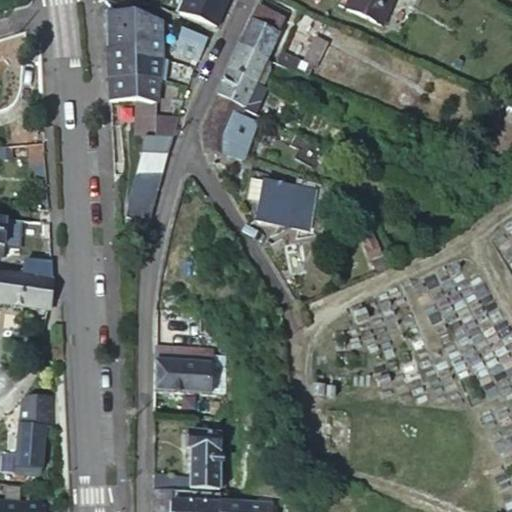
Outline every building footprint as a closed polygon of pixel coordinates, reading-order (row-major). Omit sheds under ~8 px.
[(180,0),(176,11),(215,28),(227,0),(180,0)] [(285,22),(290,11),(265,0),(262,0),(258,9),(285,22)] [(354,0),(351,9),(384,24),(394,0),(354,0)] [(133,14),(105,4),(110,28),(110,39),(110,54),(135,54),(133,14)] [(268,60),(285,22),(258,9),(240,48),(268,60)] [(159,54),(158,24),(133,14),(135,54),(159,54)] [(174,54),(201,63),(209,43),(183,33),(174,54)] [(255,87),(263,73),(268,60),(240,48),(228,74),(255,87)] [(285,50),(279,61),(310,76),(315,65),(285,50)] [(160,65),(159,54),(135,54),(110,54),(113,102),(135,100),(154,104),(160,65)] [(228,74),(217,97),(242,109),(245,109),(255,87),(228,74)] [(201,131),(205,151),(227,156),(229,135),(242,109),(217,97),(201,131)] [(154,104),(135,100),(135,136),(142,136),(141,154),(143,154),(147,154),(154,104)] [(251,141),(229,135),(227,156),(250,161),(251,141)] [(160,139),(154,154),(169,154),(172,143),(160,139)] [(45,149),(0,155),(0,162),(34,157),(34,177),(46,178),(46,171),(45,149)] [(150,224),(164,173),(169,154),(154,154),(147,154),(143,154),(137,172),(123,223),(150,224)] [(263,200),(266,182),(251,179),(247,197),(263,200)] [(266,182),(263,200),(259,220),(307,229),(314,191),(266,182)] [(20,288),(47,292),(51,274),(23,270),(20,288)] [(51,292),(47,292),(20,288),(0,284),(0,310),(48,317),(50,300),(51,292)] [(205,332),(206,310),(162,309),(162,330),(184,330),(205,332)] [(153,348),(153,392),(179,392),(179,349),(173,349),(153,348)] [(184,349),(182,392),(216,392),(217,364),(213,364),(212,350),(184,349)] [(21,407),(16,468),(39,469),(41,425),(47,426),(49,410),(21,407)] [(325,410),(323,453),(348,454),(350,411),(325,410)] [(153,473),(153,489),(174,490),(175,488),(225,490),(227,447),(221,447),(221,428),(190,427),(189,446),(194,446),(193,474),(153,473)] [(152,511),(219,511),(220,504),(174,502),(174,490),(153,489),(152,511)] [(35,505),(22,505),(0,505),(0,511),(45,511),(45,495),(35,496),(35,505)]
